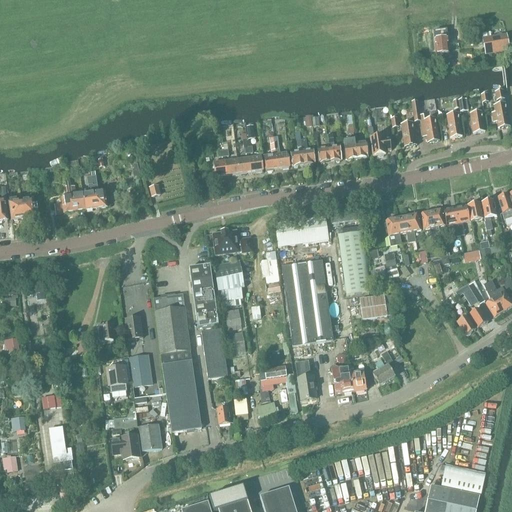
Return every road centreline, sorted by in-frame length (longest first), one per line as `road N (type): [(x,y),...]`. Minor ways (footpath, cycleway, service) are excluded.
road 1 (tertiary): [(511,159),(204,215),(76,248),(0,255)]
road 2 (residential): [(119,493),(152,472),(421,388),(511,327)]
